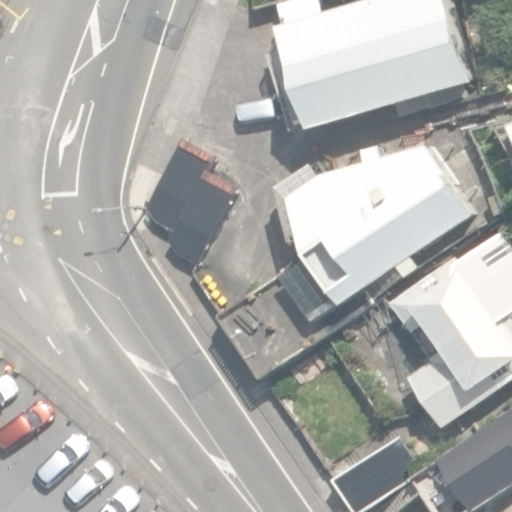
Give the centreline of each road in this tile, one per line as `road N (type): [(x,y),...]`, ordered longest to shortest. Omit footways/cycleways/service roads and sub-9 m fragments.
road 1 (tertiary): [(259,511),(103,296),(61,198)]
road 2 (tertiary): [(114,0),(69,133),(61,198)]
